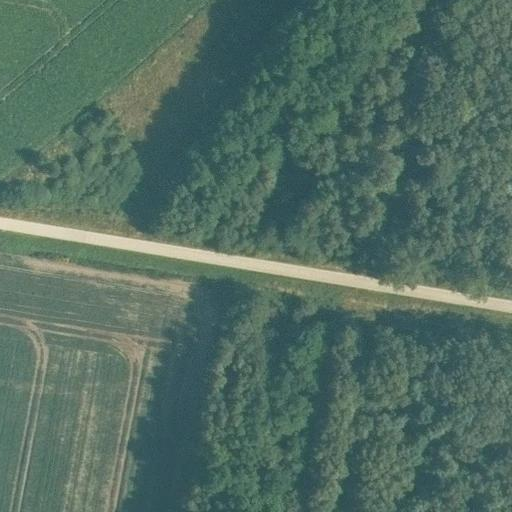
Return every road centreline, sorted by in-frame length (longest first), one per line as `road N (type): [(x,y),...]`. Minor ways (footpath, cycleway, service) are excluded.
road 1 (unknown): [(333,511),(431,0)]
road 2 (unclassified): [(511,306),(0,222)]
